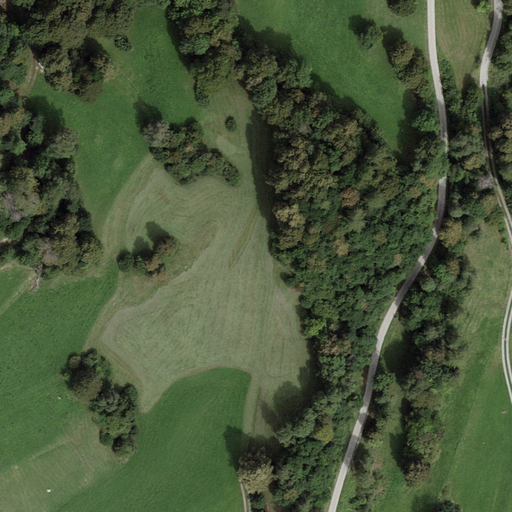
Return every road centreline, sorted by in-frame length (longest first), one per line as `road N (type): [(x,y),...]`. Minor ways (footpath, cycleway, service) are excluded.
road 1 (unclassified): [(331,511),(386,325),(440,226),(445,171),(430,0)]
road 2 (track): [(18,0),(35,52),(24,103),(46,168),(37,214),(0,247)]
road 3 (track): [(501,0),(484,87),(495,182),(511,230)]
